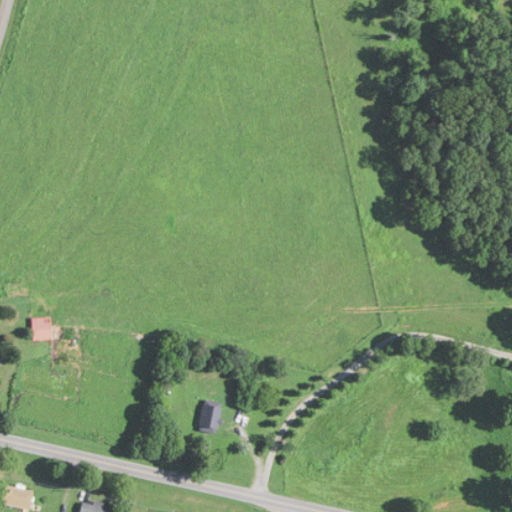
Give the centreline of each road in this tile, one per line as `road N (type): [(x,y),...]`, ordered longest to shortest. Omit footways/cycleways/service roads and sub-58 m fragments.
road 1 (residential): [(252,495),(275,417),(391,336),(420,333),(511,355)]
road 2 (tertiary): [(0,437),(327,511)]
